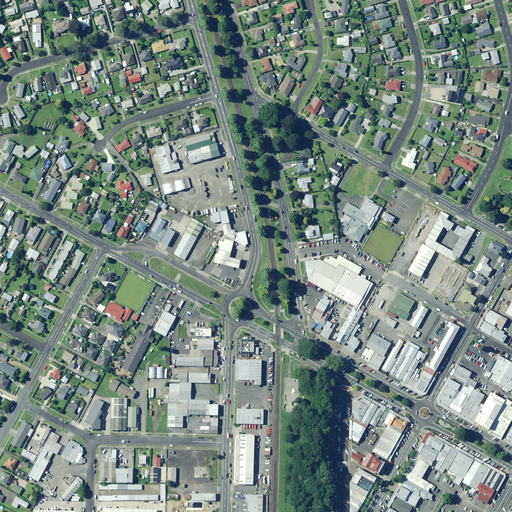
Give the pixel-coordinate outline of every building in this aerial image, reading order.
[(103,4),(101,0),(90,0),(92,7),(93,7),(93,9),(98,8),(98,5),(103,4)] [(151,4),(147,0),(146,0),(141,5),(144,9),(142,11),(145,13),(147,11),(151,7),(149,5),(151,4)] [(179,7),(177,0),(172,0),(170,1),(170,0),(164,0),(160,1),(161,5),(159,5),(160,10),(162,9),(163,11),(167,10),(166,9),(172,7),(173,9),(179,7)] [(347,9),(349,9),(349,0),(342,0),(341,16),(345,16),(345,13),(347,13),(347,9)] [(482,2),(481,0),(464,0),(466,5),(464,6),(465,10),(471,8),(470,5),(482,2)] [(136,5),(134,6),(130,6),(129,2),(126,3),(126,5),(125,6),(127,15),(130,14),(130,17),(134,16),(133,13),(135,12),(134,9),(137,8),(136,5)] [(30,4),(29,3),(20,5),(22,13),(34,9),(33,3),(30,4)] [(294,9),(292,3),(283,5),(285,15),(294,12),(294,9)] [(386,12),(384,4),(377,6),(379,13),(374,15),(376,20),(389,16),(388,12),(386,12)] [(448,14),(446,4),(439,6),(441,16),(448,14)] [(437,16),(431,6),(424,10),(426,14),(427,13),(431,19),(437,16)] [(73,12),(71,7),(65,8),(66,9),(63,10),(65,15),(69,13),(71,18),(73,17),(72,12),(73,12)] [(91,13),(89,7),(80,9),(82,15),(91,13)] [(122,7),(113,9),(116,21),(121,20),(120,19),(124,18),(122,7)] [(15,9),(14,8),(5,10),(7,16),(16,14),(16,13),(18,13),(17,8),(15,9)] [(39,15),(38,10),(25,14),(27,19),(33,17),(33,18),(37,17),(37,16),(39,15)] [(257,22),(254,11),(248,13),(250,20),(247,21),(248,25),(257,22)] [(471,18),(470,15),(461,18),(463,25),(472,23),(472,24),(479,21),(487,19),(485,11),(475,13),(476,17),(471,18)] [(283,22),(281,14),(273,16),(274,21),(275,20),(276,24),(283,22)] [(27,30),(23,15),(21,16),(22,19),(10,22),(12,28),(14,28),(15,33),(21,31),(27,30)] [(301,22),(299,15),(292,17),(293,21),(291,21),(292,24),(291,24),(293,30),(302,27),(300,22),(301,22)] [(86,16),(78,19),(82,31),(87,30),(86,28),(91,26),(88,19),(87,19),(86,16)] [(106,24),(104,16),(95,18),(96,26),(100,25),(100,26),(106,24)] [(348,24),(347,18),(334,20),(335,26),(334,26),(335,33),(346,31),(345,25),(348,24)] [(391,27),(390,19),(378,21),(380,32),(386,31),(386,28),(391,27)] [(52,22),(52,24),(54,31),(53,31),(54,37),(60,35),(59,33),(65,31),(64,30),(71,29),(69,22),(67,23),(66,20),(58,23),(57,21),(52,22)] [(491,34),(488,21),(486,22),(481,23),(482,28),(475,30),(478,38),(491,34)] [(441,34),(438,23),(429,26),(431,32),(433,31),(434,35),(441,34)] [(43,27),(41,27),(41,25),(33,25),(33,42),(36,42),(36,47),(42,47),(41,31),(43,31),(43,27)] [(261,34),(263,33),(262,29),(260,29),(259,28),(250,31),(251,37),(254,36),(255,41),(258,41),(263,40),(261,34)] [(301,40),(299,34),(299,32),(296,33),(296,35),(292,36),(293,42),(292,42),(293,47),(295,46),(295,47),(305,44),(303,39),(301,40)] [(392,42),(390,34),(382,36),(385,48),(395,46),(394,42),(392,42)] [(344,46),(349,46),(349,45),(352,45),(352,38),(349,38),(349,36),(344,36),(344,38),(337,38),(337,45),(344,45),(344,46)] [(178,48),(179,50),(184,49),(184,47),(186,46),(185,42),(186,41),(185,37),(183,38),(176,40),(176,42),(172,43),(174,50),(178,48)] [(377,43),(376,37),(368,39),(370,45),(377,43)] [(481,41),(478,40),(476,46),(482,48),(483,45),(487,47),(493,48),(494,41),(489,41),(482,38),(481,41)] [(26,51),(23,39),(14,42),(16,47),(18,47),(20,53),(26,51)] [(444,47),(446,47),(444,39),(440,39),(440,41),(433,42),(434,49),(442,48),(444,48),(444,47)] [(172,43),(165,45),(164,42),(165,42),(164,40),(159,41),(160,42),(152,44),(154,54),(169,49),(170,51),(174,50),(172,43)] [(267,50),(266,45),(261,47),(257,48),(259,57),(268,55),(266,51),(267,50)] [(6,46),(0,49),(0,50),(5,61),(12,58),(9,53),(13,51),(11,47),(7,49),(6,46)] [(394,58),(400,57),(399,52),(397,47),(385,50),(387,56),(390,55),(391,59),(391,61),(395,60),(394,58)] [(152,59),(150,51),(150,50),(148,50),(148,49),(142,51),(143,52),(141,53),(141,54),(142,57),(140,57),(141,62),(152,59)] [(351,53),(351,50),(346,49),(345,51),(344,51),(343,56),(344,57),(343,61),(351,62),(352,54),(351,53)] [(500,63),(496,50),(489,52),(493,65),(500,63)] [(489,58),(487,52),(481,54),(483,60),(489,58)] [(136,64),(133,54),(124,56),(126,61),(123,62),(124,67),(136,64)] [(302,56),(297,65),(293,63),(296,58),(291,55),(285,65),(299,72),(307,58),(302,56)] [(381,62),(382,62),(380,55),(375,56),(375,55),(370,56),(372,64),(375,63),(375,65),(382,64),(381,62)] [(445,62),(444,55),(437,56),(439,68),(450,66),(449,62),(445,62)] [(272,70),(268,58),(262,60),(264,67),(261,69),(262,73),(272,70)] [(183,67),(181,59),(166,63),(168,70),(173,69),(174,70),(183,67)] [(94,71),(102,69),(99,60),(91,62),(93,70),(90,71),(92,78),(96,77),(94,71)] [(118,65),(117,62),(112,64),(111,61),(107,62),(110,72),(121,68),(120,64),(118,65)] [(75,73),(76,76),(77,81),(83,80),(81,74),(87,73),(84,63),(80,64),(80,66),(76,67),(76,69),(74,69),(75,73)] [(346,77),(347,71),(345,71),(346,65),(337,63),(335,74),(342,76),(346,77)] [(390,66),(385,66),(385,77),(391,77),(391,75),(399,75),(399,67),(393,67),(393,69),(390,69),(390,66)] [(72,81),(69,69),(59,72),(61,78),(60,78),(61,83),(72,81)] [(501,70),(494,69),(493,73),(483,71),(481,80),(497,83),(498,76),(500,77),(501,70)] [(276,85),(271,72),(262,75),(259,77),(262,83),(266,81),(269,87),(272,86),(272,87),(276,85)] [(57,87),(53,73),(44,75),(49,91),(56,89),(58,93),(62,92),(60,85),(57,87)] [(143,77),(142,73),(128,77),(130,84),(142,81),(141,78),(143,77)] [(188,80),(184,81),(186,86),(182,87),(183,92),(188,91),(187,85),(190,84),(191,89),(199,87),(196,79),(194,79),(193,75),(187,77),(188,80)] [(340,87),(341,85),(344,86),(344,85),(346,86),(347,83),(334,75),(330,83),(331,84),(330,86),(337,90),(339,86),(340,87)] [(279,89),(280,89),(278,93),(286,98),(294,83),(293,83),(295,80),(288,76),(284,83),(282,81),(279,86),(280,87),(279,89)] [(42,90),(40,78),(38,78),(38,80),(34,81),(36,92),(42,90)] [(399,90),(400,81),(394,80),(393,82),(386,81),(385,88),(399,90)] [(488,96),(496,98),(498,91),(489,88),(488,91),(483,90),(484,83),(476,82),(474,92),(482,93),(481,95),(487,97),(488,96)] [(25,84),(18,83),(17,89),(18,89),(16,97),(22,98),(25,84)] [(80,85),(81,89),(83,96),(96,92),(94,87),(91,88),(91,87),(90,85),(86,86),(85,83),(80,85)] [(160,85),(161,86),(161,87),(158,88),(160,98),(165,97),(165,94),(167,94),(166,92),(172,91),(170,84),(168,85),(168,83),(160,85)] [(445,89),(436,87),(434,92),(438,93),(436,99),(442,101),(445,89)] [(142,91),(144,96),(137,97),(139,105),(149,102),(148,101),(153,100),(151,94),(149,94),(147,89),(142,91)] [(391,96),(384,94),(382,101),(391,104),(397,103),(396,96),(391,96)] [(134,106),(132,100),(131,96),(127,97),(128,101),(121,103),(123,109),(134,106)] [(323,101),(317,98),(312,106),(309,104),(306,110),(315,115),(323,101)] [(100,104),(97,99),(90,103),(95,110),(99,107),(98,105),(100,104)] [(485,103),(478,99),(475,105),(488,112),(493,104),(486,101),(485,103)] [(441,106),(432,103),(431,107),(434,108),(431,115),(437,117),(439,111),(442,112),(441,115),(447,117),(449,112),(440,109),(441,106)] [(23,111),(19,104),(14,107),(16,109),(14,110),(19,119),(25,116),(24,114),(25,113),(23,111)] [(108,106),(107,104),(100,109),(105,116),(108,114),(109,115),(115,111),(111,104),(108,106)] [(356,107),(351,104),(348,110),(352,113),(356,107)] [(394,107),(385,104),(381,115),(388,117),(390,110),(392,111),(394,107)] [(334,112),(323,106),(318,115),(323,118),(324,117),(329,120),(334,112)] [(348,112),(340,108),(332,123),(340,127),(348,112)] [(90,118),(83,112),(79,116),(86,122),(90,118)] [(12,127),(9,113),(2,115),(3,119),(0,119),(0,122),(1,125),(4,125),(5,128),(12,127)] [(79,119),(79,118),(76,115),(76,116),(73,113),(70,116),(76,122),(79,119)] [(375,117),(369,113),(366,119),(372,122),(375,117)] [(489,118),(475,115),(474,118),(468,116),(467,123),(474,124),(474,123),(485,126),(485,124),(488,125),(489,118)] [(194,129),(195,132),(196,132),(196,133),(200,132),(199,128),(208,126),(207,121),(210,120),(209,116),(198,119),(200,124),(193,125),(192,126),(193,129),(194,129)] [(95,130),(102,128),(103,128),(102,124),(101,124),(99,117),(92,118),(93,123),(92,123),(93,126),(94,126),(95,130)] [(349,130),(357,135),(358,133),(361,135),(364,129),(361,128),(361,126),(358,125),(361,119),(357,117),(349,130)] [(388,128),(391,122),(391,121),(386,118),(385,119),(382,117),(378,125),(382,127),(383,125),(388,128)] [(425,122),(424,124),(422,128),(432,132),(434,127),(436,128),(439,121),(427,117),(425,122)] [(176,130),(182,129),(182,130),(184,129),(184,128),(186,127),(184,118),(180,120),(181,121),(173,123),(176,130)] [(86,128),(80,122),(76,127),(73,124),(70,127),(82,137),(85,133),(83,132),(86,128)] [(475,130),(476,127),(471,126),(470,130),(469,129),(468,135),(477,137),(476,140),(482,141),(483,137),(485,137),(487,130),(478,128),(478,130),(475,130)] [(156,129),(156,127),(151,128),(151,130),(146,131),(148,138),(162,134),(161,127),(156,129)] [(210,132),(180,141),(187,163),(216,155),(210,132)] [(382,132),(378,133),(373,148),(380,151),(384,139),(388,138),(386,132),(383,133),(382,132)] [(45,136),(40,133),(34,143),(39,146),(45,136)] [(136,135),(136,136),(132,138),(133,140),(131,141),(134,149),(139,147),(138,144),(144,142),(140,133),(136,135)] [(424,147),(426,148),(431,137),(425,134),(422,140),(420,139),(418,144),(421,145),(420,148),(423,150),(424,147)] [(67,137),(61,135),(58,144),(57,144),(56,148),(62,150),(63,148),(67,149),(69,141),(66,140),(67,137)] [(445,142),(445,141),(438,137),(435,143),(442,147),(444,144),(445,145),(447,143),(445,142)] [(131,146),(127,139),(123,141),(124,142),(116,147),(119,153),(131,146)] [(25,150),(8,140),(0,153),(0,172),(2,174),(7,165),(9,167),(16,156),(21,159),(25,150)] [(309,150),(308,144),(299,146),(301,159),(311,157),(310,150),(309,150)] [(463,144),(461,149),(468,153),(472,154),(471,155),(476,158),(477,156),(479,157),(483,149),(470,144),(469,146),(463,144)] [(38,149),(34,145),(25,152),(29,156),(38,149)] [(165,145),(152,149),(159,173),(176,168),(172,151),(167,152),(165,145)] [(416,149),(412,148),(410,154),(407,153),(405,159),(403,158),(401,164),(414,169),(415,165),(412,163),(417,152),(415,151),(416,149)] [(50,153),(43,149),(40,155),(47,159),(50,153)] [(429,153),(426,151),(423,155),(422,154),(420,157),(425,159),(429,153)] [(477,164),(457,154),(453,162),(473,173),(477,164)] [(72,166),(66,155),(59,159),(61,162),(60,163),(62,167),(63,166),(65,170),(72,166)] [(339,160),(336,158),(330,168),(332,169),(331,170),(337,174),(342,165),(337,162),(339,160)] [(98,162),(91,159),(87,169),(94,172),(95,170),(98,171),(99,166),(97,165),(98,162)] [(433,167),(432,162),(424,164),(425,169),(426,169),(427,174),(434,172),(433,167)] [(113,168),(113,163),(103,163),(103,171),(112,171),(112,173),(115,174),(115,169),(113,168)] [(305,169),(303,163),(297,165),(298,168),(295,169),(297,175),(310,172),(309,168),(305,169)] [(53,166),(54,167),(51,169),(53,171),(50,173),(52,176),(54,175),(56,178),(60,175),(56,170),(58,168),(55,164),(53,166)] [(38,167),(36,170),(34,169),(30,177),(39,182),(44,174),(41,173),(43,169),(38,167)] [(436,183),(444,184),(445,182),(447,182),(448,176),(450,177),(451,172),(449,171),(449,168),(441,167),(440,175),(438,175),(437,178),(435,178),(435,180),(437,181),(436,183)] [(15,172),(12,178),(11,179),(16,181),(17,181),(24,184),(27,178),(15,172)] [(90,177),(81,172),(79,176),(88,181),(90,177)] [(152,176),(152,173),(140,176),(141,180),(143,180),(145,186),(152,185),(150,177),(152,176)] [(460,173),(450,186),(456,191),(466,178),(460,173)] [(340,179),(334,175),(330,183),(336,186),(340,179)] [(311,182),(311,177),(298,179),(298,184),(299,184),(300,188),(302,188),(303,192),(308,191),(307,183),(311,182)] [(51,203),(52,201),(54,203),(56,200),(53,199),(62,183),(53,178),(49,186),(51,187),(47,193),(46,192),(43,198),(51,203)] [(123,199),(127,201),(128,190),(130,190),(131,182),(119,181),(118,189),(122,190),(121,196),(123,196),(123,199)] [(161,189),(163,197),(186,191),(183,182),(161,189)] [(310,195),(310,194),(304,195),(305,200),(302,200),(303,205),(306,205),(306,207),(309,206),(309,209),(314,208),(313,205),(314,205),(312,195),(310,195)] [(342,232),(356,240),(376,205),(363,197),(357,207),(346,201),(340,210),(343,212),(340,218),(342,220),(340,231),(342,232)] [(159,205),(150,200),(141,218),(144,219),(147,214),(153,217),(159,205)] [(78,206),(79,206),(77,210),(85,214),(90,205),(82,201),(81,203),(80,202),(78,206)] [(437,211),(425,205),(411,229),(423,236),(437,211)] [(103,214),(104,211),(100,209),(99,211),(98,211),(93,219),(103,224),(107,216),(103,214)] [(15,213),(9,210),(2,222),(8,226),(10,223),(10,222),(15,213)] [(227,210),(211,213),(213,223),(220,221),(221,225),(230,223),(227,210)] [(393,216),(382,210),(379,217),(389,222),(393,216)] [(129,231),(130,229),(131,227),(128,225),(128,224),(130,225),(134,218),(133,218),(134,215),(130,213),(129,216),(125,222),(123,226),(122,225),(117,235),(124,239),(129,231)] [(450,222),(436,214),(419,244),(451,262),(468,232),(454,224),(449,233),(456,237),(448,251),(432,242),(440,228),(445,231),(450,222)] [(26,220),(17,217),(12,231),(22,234),(26,220)] [(162,222),(155,217),(144,236),(163,247),(172,231),(161,225),(162,222)] [(117,221),(111,218),(105,229),(107,230),(106,231),(108,232),(109,231),(111,232),(117,221)] [(201,225),(189,218),(169,253),(181,260),(201,225)] [(143,222),(144,221),(142,220),(141,221),(139,220),(135,230),(140,232),(140,231),(143,232),(147,225),(143,222)] [(233,241),(245,246),(248,244),(248,241),(247,239),(245,231),(238,232),(232,230),(230,223),(221,225),(216,226),(217,230),(223,231),(224,233),(224,235),(233,241)] [(319,229),(318,226),(314,227),(314,225),(308,226),(308,227),(305,228),(305,233),(307,233),(308,239),(318,237),(317,234),(322,234),(321,229),(319,229)] [(41,229),(36,226),(34,229),(32,228),(26,239),(31,242),(32,240),(34,242),(41,229)] [(55,236),(47,232),(38,248),(47,253),(55,236)] [(20,242),(13,239),(9,247),(16,251),(20,242)] [(211,263),(235,268),(237,260),(226,258),(229,242),(216,239),(211,263)] [(50,272),(49,275),(50,276),(49,279),(53,281),(54,278),(55,279),(59,273),(58,272),(59,269),(60,270),(64,263),(63,263),(65,260),(69,254),(68,254),(69,251),(70,251),(74,245),(68,241),(66,245),(65,245),(64,248),(65,248),(64,251),(63,250),(61,255),(60,254),(59,257),(60,258),(59,260),(58,259),(56,264),(55,263),(54,266),(55,267),(54,269),(53,269),(51,273),(50,272)] [(499,247),(489,241),(485,249),(495,255),(499,247)] [(40,253),(30,248),(26,254),(28,255),(26,259),(29,261),(31,257),(36,260),(40,253)] [(73,264),(72,267),(77,270),(86,254),(80,251),(77,249),(75,254),(77,255),(75,258),(76,258),(75,260),(74,260),(72,263),(73,264)] [(427,258),(416,252),(404,271),(416,278),(427,258)] [(465,254),(463,258),(464,259),(463,260),(469,263),(473,256),(467,253),(466,255),(465,254)] [(300,262),(303,280),(328,295),(343,269),(334,264),(331,269),(315,259),(300,262)] [(44,265),(36,260),(33,265),(36,266),(32,273),(38,276),(44,265)] [(8,263),(4,261),(0,268),(0,270),(4,273),(8,266),(7,266),(8,263)] [(489,268),(479,262),(474,270),(484,276),(489,268)] [(64,285),(68,287),(77,270),(72,267),(65,279),(62,277),(60,282),(64,285)] [(114,276),(112,271),(108,273),(108,274),(104,275),(106,282),(109,281),(109,282),(115,280),(119,279),(118,275),(114,276)] [(484,280),(474,274),(470,281),(480,287),(484,280)] [(477,291),(464,283),(455,299),(468,306),(477,291)] [(105,295),(101,291),(96,295),(91,299),(97,305),(105,295)] [(411,301),(394,291),(388,302),(404,312),(411,301)] [(57,297),(47,292),(44,298),(53,303),(57,297)] [(13,297),(5,293),(0,301),(0,307),(1,308),(3,305),(6,306),(9,301),(10,302),(13,297)] [(30,296),(25,294),(22,299),(27,302),(30,296)] [(330,302),(321,297),(315,308),(323,313),(330,302)] [(44,302),(38,298),(35,303),(42,307),(44,302)] [(511,311),(511,301),(509,299),(501,313),(509,317),(511,311)] [(132,313),(111,301),(105,312),(126,324),(132,313)] [(404,312),(388,302),(384,309),(403,319),(407,313),(404,312)] [(426,309),(419,305),(408,324),(415,328),(426,309)] [(26,309),(21,307),(18,314),(22,316),(26,309)] [(487,307),(479,321),(490,327),(492,324),(499,327),(505,317),(487,307)] [(52,312),(44,308),(40,315),(48,319),(52,312)] [(86,308),(82,316),(84,317),(83,318),(92,323),(95,318),(95,317),(97,313),(86,308)] [(323,313),(315,308),(311,316),(324,323),(326,320),(328,316),(323,313)] [(362,314),(351,308),(333,340),(343,346),(345,343),(356,325),(362,314)] [(173,317),(161,310),(149,329),(162,336),(173,317)] [(397,316),(388,311),(386,314),(395,319),(397,316)] [(393,323),(383,317),(380,321),(390,327),(393,323)] [(45,324),(37,320),(35,324),(30,322),(28,326),(42,333),(45,328),(44,327),(45,324)] [(326,320),(324,323),(319,333),(328,338),(333,329),(330,327),(332,323),(326,320)] [(490,327),(479,321),(475,328),(488,335),(492,328),(490,327)] [(434,372),(459,327),(450,322),(446,327),(449,329),(430,362),(427,360),(424,366),(434,372)] [(122,332),(124,329),(112,323),(107,333),(119,339),(121,335),(122,335),(123,333),(122,332)] [(79,326),(77,325),(73,333),(83,338),(85,333),(86,334),(89,330),(80,325),(79,326)] [(359,327),(356,325),(345,343),(348,345),(346,348),(354,352),(360,342),(357,340),(358,339),(354,336),(359,327)] [(492,328),(488,335),(501,343),(506,335),(492,327),(492,328)] [(190,328),(190,336),(208,336),(208,328),(190,328)] [(89,340),(99,346),(100,344),(101,345),(105,337),(97,332),(96,333),(94,332),(89,340)] [(156,334),(155,333),(150,342),(156,344),(159,337),(156,335),(156,334)] [(392,345),(373,334),(366,346),(375,351),(385,357),(392,345)] [(73,340),(72,339),(70,343),(71,344),(70,344),(70,346),(75,349),(75,347),(82,351),(86,344),(74,338),(73,340)] [(197,356),(196,365),(214,366),(214,349),(210,349),(210,339),(194,338),(193,349),(197,349),(197,356)] [(116,341),(112,339),(111,341),(107,339),(102,348),(112,353),(117,344),(115,343),(116,341)] [(417,347),(405,340),(386,373),(398,380),(416,349),(417,347)] [(252,342),(239,342),(239,351),(251,351),(252,342)] [(99,351),(91,346),(88,345),(86,349),(88,350),(87,351),(88,351),(87,353),(89,355),(87,357),(94,361),(99,351)] [(18,358),(18,359),(20,360),(20,359),(25,361),(29,353),(19,348),(15,357),(18,358)] [(416,349),(398,380),(403,383),(412,367),(421,352),(416,349)] [(74,365),(76,361),(77,358),(75,357),(75,356),(66,351),(62,358),(71,363),(69,366),(74,369),(76,366),(74,365)] [(378,368),(385,357),(375,351),(369,363),(378,368)] [(9,358),(0,352),(0,358),(6,362),(9,358)] [(111,357),(104,353),(99,362),(101,362),(99,366),(105,368),(107,364),(111,357)] [(511,361),(497,353),(494,354),(482,378),(501,388),(500,389),(508,394),(511,385),(511,361)] [(197,356),(174,356),(173,365),(196,365),(197,356)] [(259,359),(236,358),(236,381),(259,381),(259,359)] [(3,372),(13,377),(15,373),(16,374),(19,369),(16,367),(15,368),(3,362),(0,367),(0,368),(4,371),(3,372)] [(471,374),(457,366),(452,375),(475,388),(478,382),(469,377),(471,374)] [(412,367),(403,383),(420,392),(429,376),(412,367)] [(50,376),(57,379),(58,379),(59,380),(61,376),(60,375),(62,371),(56,369),(54,373),(52,372),(50,376)] [(99,375),(92,372),(88,378),(96,382),(99,375)] [(208,373),(175,372),(175,382),(208,383),(208,373)] [(7,376),(1,374),(0,375),(0,386),(6,390),(10,380),(6,378),(7,376)] [(133,391),(109,378),(105,385),(107,386),(106,389),(121,398),(123,395),(129,399),(133,391)] [(437,401),(459,414),(473,390),(461,383),(460,385),(450,379),(437,401)] [(57,385),(50,381),(48,386),(54,389),(57,385)] [(177,383),(167,382),(167,397),(176,398),(177,383)] [(177,382),(176,398),(189,398),(189,382),(177,382)] [(70,389),(64,386),(58,397),(63,400),(70,389)] [(87,396),(90,391),(80,386),(77,392),(87,396)] [(52,391),(49,388),(40,396),(44,400),(50,394),(52,391)] [(459,414),(469,420),(484,394),(474,388),(473,390),(459,414)] [(505,400),(491,392),(481,410),(484,412),(477,424),(488,430),(505,400)] [(349,416),(357,420),(367,402),(359,397),(352,399),(350,400),(349,416)] [(100,402),(93,398),(81,422),(88,425),(88,429),(96,429),(97,419),(95,418),(98,412),(96,410),(100,402)] [(122,399),(108,399),(108,430),(122,430),(122,399)] [(79,406),(71,402),(67,410),(74,415),(79,406)] [(375,407),(367,402),(357,420),(364,425),(366,421),(375,407)] [(203,404),(165,403),(164,414),(180,415),(202,415),(203,404)] [(203,404),(202,415),(216,416),(216,405),(206,405),(203,404)] [(132,407),(124,407),(123,427),(132,428),(132,407)] [(381,410),(375,407),(366,421),(373,425),(374,423),(381,410)] [(261,409),(235,408),(235,424),(260,424),(261,409)] [(390,415),(381,410),(374,423),(383,427),(390,415)] [(180,415),(164,414),(164,427),(180,427),(180,415)] [(404,423),(390,415),(385,424),(399,431),(404,423)] [(215,418),(199,418),(199,426),(214,426),(215,418)] [(28,425),(20,421),(8,444),(16,448),(28,425)] [(398,434),(384,426),(370,450),(384,458),(398,434)] [(47,430),(41,427),(34,440),(40,443),(47,430)] [(49,430),(40,447),(50,452),(53,454),(58,444),(53,442),(57,434),(49,430)] [(349,430),(349,439),(355,442),(359,435),(349,430)] [(440,443),(427,435),(417,453),(430,460),(440,443)] [(249,437),(234,437),(234,485),(248,485),(249,437)] [(85,443),(67,440),(59,454),(64,456),(63,458),(70,463),(80,463),(81,458),(78,457),(80,453),(85,443)] [(455,451),(440,443),(430,460),(434,462),(432,466),(441,471),(443,468),(445,469),(455,451)] [(40,447),(35,456),(45,461),(50,452),(40,447)] [(33,454),(23,449),(20,455),(30,460),(33,454)] [(104,461),(98,461),(97,478),(105,478),(105,482),(112,482),(112,468),(112,449),(107,449),(107,458),(104,458),(104,461)] [(383,460),(366,451),(363,456),(352,449),(349,455),(356,459),(354,462),(375,474),(383,460)] [(470,460),(455,451),(445,469),(454,474),(451,480),(456,484),(458,480),(470,460)] [(144,455),(135,455),(135,463),(143,463),(144,455)] [(158,455),(154,455),(153,464),(152,464),(152,467),(160,468),(160,458),(158,458),(158,455)] [(45,461),(35,456),(26,475),(35,480),(45,461)] [(13,460),(9,458),(7,463),(6,462),(4,466),(13,470),(18,461),(14,459),(13,460)] [(425,465),(413,458),(406,470),(418,477),(425,465)] [(215,459),(206,459),(206,467),(194,467),(194,478),(216,478),(216,468),(215,468),(215,459)] [(484,468),(470,460),(458,480),(473,489),(477,481),(480,475),(484,468)] [(346,481),(365,492),(374,476),(356,465),(346,481)] [(112,468),(112,482),(129,483),(130,468),(112,468)] [(176,468),(168,468),(167,483),(176,483),(176,468)] [(499,476),(484,468),(480,475),(495,483),(499,476)] [(418,477),(406,470),(398,485),(417,496),(421,498),(422,496),(428,500),(432,493),(426,490),(430,483),(418,477)] [(13,476),(2,471),(0,474),(0,482),(6,486),(9,480),(11,481),(13,476)] [(80,483),(74,478),(58,496),(64,501),(80,483)] [(352,511),(365,492),(346,481),(344,511),(352,511)] [(477,481),(473,489),(478,492),(474,497),(484,503),(492,490),(477,481)] [(23,489),(15,484),(11,490),(20,495),(23,489)] [(417,496),(398,485),(392,495),(392,496),(410,506),(411,507),(417,496)] [(258,511),(259,494),(239,495),(242,502),(242,511),(258,511)] [(29,504),(17,496),(12,505),(17,508),(19,504),(27,508),(29,504)] [(406,511),(410,506),(392,496),(386,507),(395,511),(406,511)]
